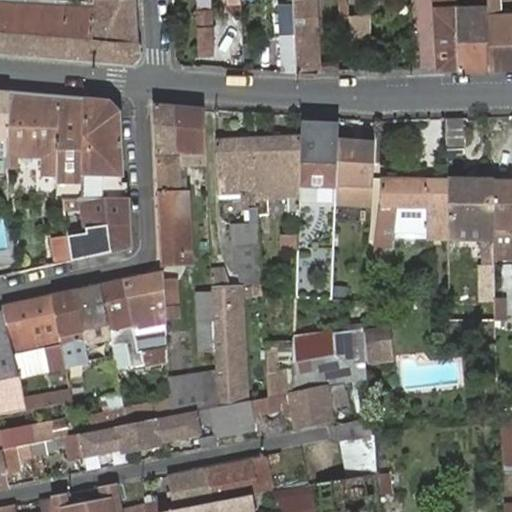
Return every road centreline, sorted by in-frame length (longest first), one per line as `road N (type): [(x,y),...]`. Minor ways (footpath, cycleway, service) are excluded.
road 1 (residential): [(159,84),(318,96),(511,93)]
road 2 (residential): [(0,292),(143,256),(142,84)]
road 3 (residential): [(0,501),(312,435)]
road 4 (residential): [(0,75),(142,84)]
